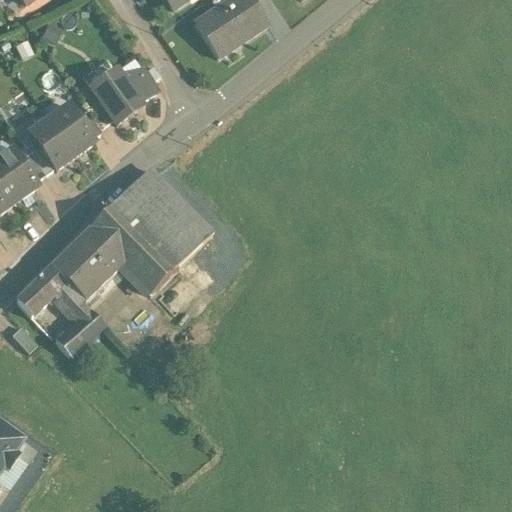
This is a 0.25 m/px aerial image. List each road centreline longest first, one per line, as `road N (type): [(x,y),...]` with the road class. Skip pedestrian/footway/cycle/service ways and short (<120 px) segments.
road 1 (residential): [(0,302),(139,162),(195,125)]
road 2 (residential): [(195,125),(347,0)]
road 3 (residential): [(195,125),(115,0)]
